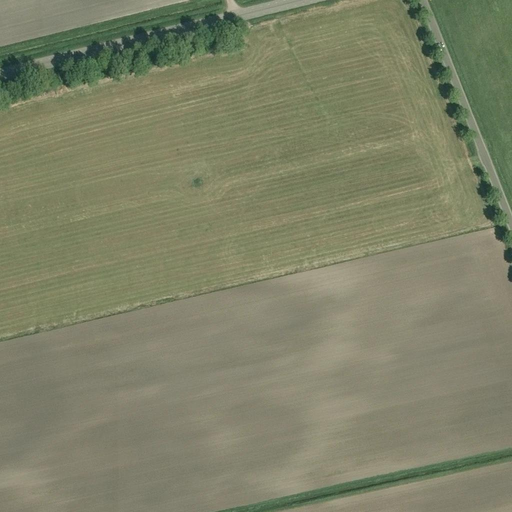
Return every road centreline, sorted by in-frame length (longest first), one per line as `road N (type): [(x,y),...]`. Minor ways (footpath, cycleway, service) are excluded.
road 1 (tertiary): [(0,75),(303,0)]
road 2 (unclassified): [(511,224),(422,0)]
